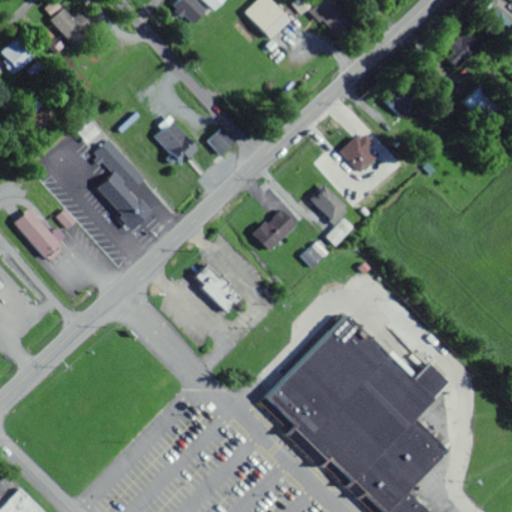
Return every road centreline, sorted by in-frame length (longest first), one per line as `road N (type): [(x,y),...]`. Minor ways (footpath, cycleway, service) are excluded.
road 1 (primary): [(0,403),(434,0)]
road 2 (residential): [(261,160),(116,0)]
road 3 (residential): [(81,330),(0,235)]
